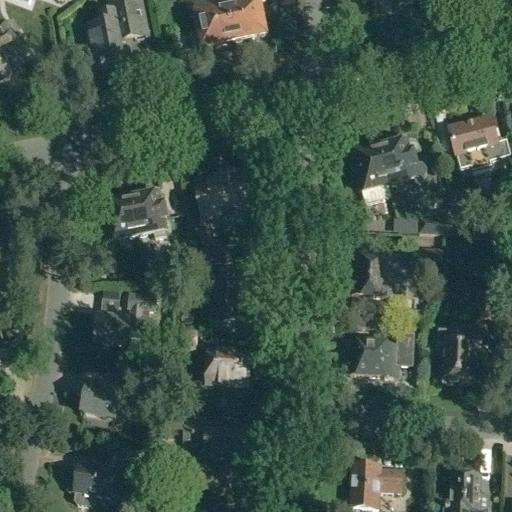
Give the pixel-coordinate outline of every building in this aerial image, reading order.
[(147,39),(138,0),(126,0),(120,1),(122,14),(101,18),(103,27),(85,31),(93,73),(131,64),(127,43),(147,39)] [(234,45),(225,0),(211,0),(211,1),(187,6),(190,19),(195,18),(202,51),(234,45)] [(225,0),(234,45),(266,38),(260,5),(266,4),(265,0),(225,0)] [(395,0),(398,9),(432,0),(395,0)] [(0,54),(15,46),(4,27),(0,28),(0,82),(10,76),(0,59),(0,54)] [(460,174),(471,172),(472,176),(491,171),(490,167),(501,164),(510,161),(507,147),(498,150),(491,123),(448,134),(460,174)] [(379,152),(390,189),(414,182),(416,189),(420,188),(421,187),(422,186),(423,185),(424,184),(424,183),(424,181),(423,180),(423,179),(424,178),(425,177),(426,175),(425,173),(424,171),(423,169),(421,167),(419,167),(416,167),(414,158),(421,156),(420,152),(420,150),(418,148),(417,147),(414,146),(412,145),(410,145),(407,145),(405,146),(404,144),(394,148),(393,147),(392,146),(390,145),(389,145),(387,145),(386,146),(384,146),(383,147),(382,148),(381,150),(381,151),(379,152)] [(394,201),(390,189),(379,152),(352,159),(353,162),(352,163),(351,165),(351,166),(350,168),(351,169),(351,171),(352,172),(353,174),(354,175),(355,176),(357,176),(364,197),(367,208),(394,201)] [(203,223),(217,220),(216,214),(258,207),(252,178),(237,181),(237,177),(215,181),(216,185),(209,187),(210,189),(197,192),(203,223)] [(157,197),(145,200),(145,198),(143,197),(142,197),(141,196),(139,196),(138,196),(136,197),(135,197),(134,198),(133,199),(132,201),(132,202),(130,202),(137,241),(150,238),(151,244),(161,242),(160,236),(165,236),(163,224),(166,223),(164,209),(160,210),(157,197)] [(103,208),(104,211),(103,212),(102,213),(102,215),(102,217),(102,218),(103,220),(104,221),(105,222),(106,223),(110,246),(137,241),(130,202),(103,208)] [(441,226),(445,239),(459,240),(452,214),(439,218),(441,226)] [(445,239),(441,226),(420,224),(420,238),(445,239)] [(204,251),(203,267),(209,267),(236,268),(236,253),(204,251)] [(412,276),(442,277),(443,253),(414,251),(412,276)] [(511,282),(511,259),(469,252),(465,277),(511,285),(511,282)] [(166,266),(163,277),(163,290),(173,290),(178,269),(166,266)] [(208,279),(209,267),(203,267),(183,266),(183,279),(208,279)] [(404,290),(399,289),(400,270),(354,267),(353,283),(348,283),(344,291),(348,297),(352,297),(352,301),(398,304),(400,303),(401,303),(403,301),(404,300),(404,290)] [(163,290),(163,277),(138,277),(138,290),(163,290)] [(224,310),(223,324),(254,326),(255,321),(259,321),(260,309),(255,309),(257,281),(220,279),(219,310),(224,310)] [(500,286),(498,310),(511,310),(511,287),(500,286)] [(478,292),(476,325),(493,326),(495,293),(478,292)] [(95,346),(130,349),(131,333),(146,334),(147,321),(142,320),(143,313),(155,314),(156,302),(130,299),(129,312),(131,312),(131,319),(117,318),(117,321),(98,319),(95,346)] [(381,323),(357,322),(357,334),(380,335),(381,323)] [(438,334),(438,346),(445,346),(444,381),(447,381),(449,384),(457,384),(459,382),(473,382),(473,365),(487,366),(487,353),(490,353),(490,328),(450,327),(450,334),(438,334)] [(171,333),(170,357),(187,357),(195,357),(196,334),(171,333)] [(397,382),(398,371),(413,371),(415,337),(398,336),(397,349),(351,348),(350,364),(346,364),(343,368),(345,374),(350,374),(350,380),(397,382)] [(208,387),(247,389),(248,359),(209,357),(208,387)] [(145,385),(127,381),(123,397),(141,400),(145,385)] [(81,416),(115,424),(121,396),(88,389),(81,416)] [(162,419),(161,433),(181,434),(182,421),(162,419)] [(214,462),(219,463),(227,463),(226,474),(239,474),(240,464),(242,464),(244,437),(208,436),(208,433),(185,432),(184,446),(206,447),(205,458),(199,457),(198,473),(213,474),(214,462)] [(157,458),(137,456),(136,482),(156,483),(157,458)] [(377,511),(378,495),(400,496),(401,475),(379,474),(379,472),(353,470),(351,511),(377,511)] [(96,500),(101,501),(110,502),(112,492),(122,493),(123,486),(126,486),(127,481),(124,481),(124,475),(106,472),(105,475),(77,471),(73,496),(77,497),(76,505),(80,509),(92,510),(95,508),(96,500)] [(479,482),(450,480),(448,511),(486,511),(487,501),(478,500),(479,482)]
